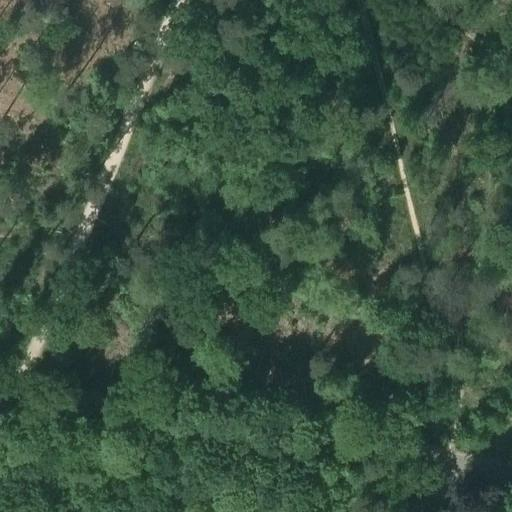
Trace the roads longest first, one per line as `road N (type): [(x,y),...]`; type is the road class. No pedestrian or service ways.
road 1 (tertiary): [(511,475),(0,386)]
road 2 (track): [(177,0),(24,390)]
